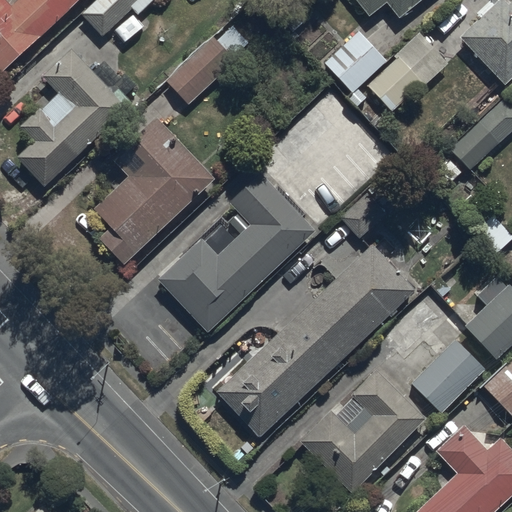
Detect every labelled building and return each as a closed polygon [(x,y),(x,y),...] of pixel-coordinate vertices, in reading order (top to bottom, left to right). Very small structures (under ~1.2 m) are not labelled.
[(9,0),(0,0),(0,71),(79,0),(15,0),(12,3),(9,0)] [(92,0),(80,12),(101,34),(133,5),(139,12),(152,0),(92,0)] [(388,1),(399,15),(418,0),(358,0),(370,15),(388,1)] [(505,0),(493,0),(458,34),(506,84),(511,77),(511,1),(509,4),(505,0)] [(233,24),(217,38),(212,33),(165,78),(189,103),(236,58),(234,56),(249,41),(233,24)] [(361,28),(326,61),(351,89),(345,95),(357,107),(368,97),(359,87),(366,81),(391,109),(422,81),(424,84),(449,61),(421,30),(389,59),(361,28)] [(35,138),(18,153),(45,184),(133,102),(119,86),(114,90),(74,47),(44,75),(60,91),(42,108),(40,105),(21,123),(35,138)] [(511,102),(503,94),(449,147),(471,169),(511,127),(511,102)] [(111,222),(98,234),(125,263),(218,177),(153,108),(109,149),(130,172),(95,204),(111,222)] [(204,235),(161,274),(209,326),(316,229),(261,170),(230,199),(250,221),(218,251),(204,235)] [(369,239),(215,386),(262,435),(416,289),(369,239)] [(511,284),(508,279),(463,321),(497,357),(511,342),(511,284)] [(456,337),(410,380),(440,412),(486,369),(456,337)] [(511,354),(483,382),(511,413),(511,354)] [(329,406),(298,437),(353,491),(427,417),(378,368),(335,411),(329,406)] [(494,511),(511,496),(511,445),(503,436),(489,448),(466,422),(438,447),(456,468),(459,473),(416,511),(494,511)]
